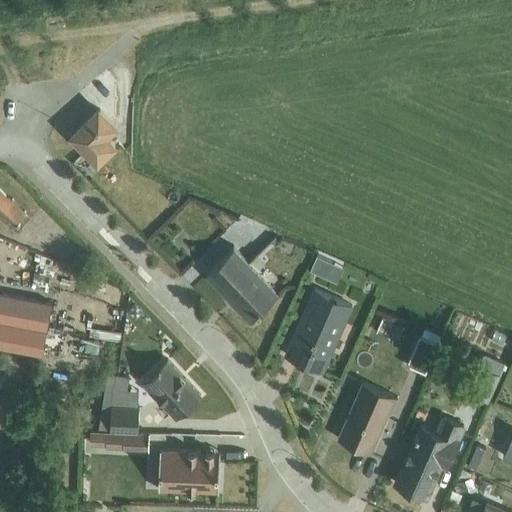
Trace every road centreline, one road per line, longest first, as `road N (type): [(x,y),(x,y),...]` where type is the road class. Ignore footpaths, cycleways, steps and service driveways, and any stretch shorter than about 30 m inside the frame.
road 1 (residential): [(333,511),(299,482),(245,375),(14,133)]
road 2 (residential): [(14,133),(137,30)]
